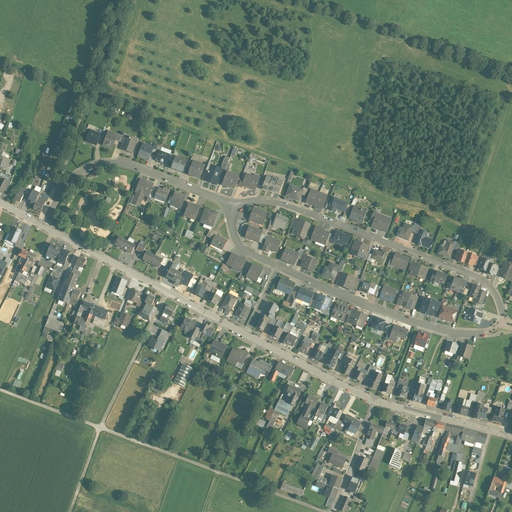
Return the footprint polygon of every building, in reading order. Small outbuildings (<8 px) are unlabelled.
[(94,132),(90,131),(86,142),(96,146),(100,135),(94,132)] [(117,137),(108,133),(103,145),(112,149),(115,141),(117,137)] [(137,142),(132,140),(132,139),(129,138),(129,139),(126,137),(125,138),(126,138),(123,144),(121,150),(126,152),(126,151),(132,154),(137,142)] [(153,148),(142,144),(137,157),(146,161),(147,159),(149,159),(151,153),(152,151),(153,148)] [(160,152),(159,152),(157,155),(156,159),(160,161),(160,163),(166,165),(168,161),(170,156),(169,156),(160,152)] [(1,157),(0,157),(0,167),(6,169),(9,160),(1,157)] [(176,158),(175,158),(173,163),(171,169),(182,173),(185,167),(187,162),(186,162),(176,158)] [(204,166),(193,162),(188,175),(199,179),(204,166)] [(220,170),(211,166),(211,165),(208,164),(205,173),(207,174),(205,181),(209,183),(209,182),(216,185),(221,171),(224,172),(225,170),(226,168),(221,166),(220,170)] [(238,177),(227,173),(228,171),(225,170),(224,172),(227,173),(222,186),(226,187),(227,185),(230,186),(229,187),(234,189),(235,185),(238,177)] [(259,179),(246,174),(243,181),(242,186),(247,188),(247,187),(255,190),(259,179)] [(284,181),(278,179),(278,180),(272,178),(272,179),(266,177),(261,189),(266,191),(266,190),(272,192),(272,191),(279,194),(284,181)] [(146,182),(140,179),(135,193),(136,193),(135,197),(136,197),(142,200),(143,196),(148,197),(148,196),(149,196),(151,190),(153,185),(145,183),(146,182)] [(41,189),(36,187),(32,185),(31,188),(34,189),(33,192),(39,195),(40,193),(41,189)] [(302,190),(290,185),(286,196),(294,199),(299,201),(301,195),(302,192),(302,191),(302,190)] [(25,190),(21,187),(18,193),(23,196),(26,190),(25,190)] [(164,188),(163,190),(159,189),(158,192),(157,192),(157,193),(154,199),(155,199),(165,203),(169,191),(164,188)] [(319,193),(311,190),(306,203),(314,206),(319,193)] [(33,192),(32,192),(29,200),(32,201),(30,204),(34,206),(38,199),(39,195),(33,192)] [(23,196),(18,193),(14,200),(19,203),(23,196)] [(326,196),(319,193),(314,206),(322,209),(327,196),(326,195),(326,196)] [(49,197),(42,194),(40,199),(45,201),(44,201),(47,202),(49,197)] [(180,196),(174,194),(170,205),(180,209),(183,203),(185,197),(181,195),(180,196)] [(142,200),(136,197),(133,204),(139,207),(142,200)] [(39,199),(38,199),(34,206),(33,209),(40,213),(43,207),(42,206),(44,201),(45,201),(40,199),(39,198),(39,199)] [(348,203),(332,198),(328,210),(335,212),(336,209),(344,212),(347,205),(348,203)] [(196,206),(189,204),(184,217),(194,221),(199,208),(195,207),(196,206)] [(366,212),(353,207),(351,214),(349,219),(354,220),(362,223),(363,218),(364,219),(367,210),(366,210),(366,212)] [(209,211),(205,210),(200,223),(212,227),(213,223),(217,215),(209,212),(209,211)] [(262,213),(253,210),(251,216),(249,220),(262,225),(267,213),(262,211),(262,213)] [(282,216),(277,214),(274,221),(272,226),(273,226),(278,228),(278,226),(283,228),(283,229),(284,230),(285,230),(283,229),(285,223),(287,223),(286,222),(287,219),(288,219),(282,217),(282,216)] [(390,219),(376,214),(376,216),(374,221),(372,226),(381,229),(381,231),(385,232),(390,219)] [(305,224),(297,221),(294,229),(292,234),(296,236),(297,234),(305,237),(310,225),(305,223),(305,224)] [(413,227),(405,224),(401,233),(398,232),(396,237),(408,241),(411,232),(413,227)] [(329,234),(320,230),(321,229),(316,227),(315,230),(314,230),(311,240),(324,245),(326,240),(327,240),(327,239),(329,234)] [(20,231),(14,228),(11,234),(8,241),(14,244),(15,244),(18,238),(19,236),(18,235),(20,232),(20,231)] [(262,231),(253,228),(252,229),(248,228),(245,238),(258,243),(261,235),(262,232),(262,231)] [(193,233),(187,230),(184,237),(190,239),(193,233)] [(420,231),(418,235),(415,244),(428,249),(432,240),(424,238),(426,233),(420,231)] [(350,237),(340,233),(340,234),(336,233),(334,237),(332,242),(333,242),(337,244),(338,242),(347,245),(350,237)] [(216,236),(215,236),(213,240),(211,245),(222,250),(226,241),(216,236)] [(127,242),(119,237),(115,245),(123,250),(127,242)] [(281,242),(270,238),(268,241),(266,240),(264,247),(262,251),(268,253),(269,250),(276,253),(281,242)] [(368,248),(359,245),(359,243),(355,241),(350,254),(364,260),(366,253),(368,248)] [(447,241),(445,249),(440,247),(438,254),(449,258),(453,249),(454,244),(447,241)] [(135,246),(127,242),(123,250),(131,254),(135,246)] [(58,248),(52,245),(46,259),(56,263),(62,249),(61,247),(58,248)] [(297,254),(286,249),(281,260),(293,266),(297,259),(299,255),(297,254)] [(29,254),(21,250),(18,256),(21,257),(26,260),(29,254)] [(61,250),(56,262),(64,265),(69,253),(61,250)] [(382,251),(381,254),(374,251),(373,256),(371,259),(372,259),(383,263),(387,253),(382,251)] [(468,254),(460,251),(457,259),(457,261),(464,264),(468,254)] [(155,256),(146,252),(142,260),(150,264),(155,256)] [(37,258),(29,254),(26,260),(24,263),(28,265),(30,262),(34,264),(37,258)] [(246,261),(232,254),(226,264),(232,267),(233,266),(241,271),(246,261)] [(409,260),(399,256),(400,255),(395,254),(392,261),(391,264),(393,265),(405,270),(409,260)] [(475,257),(468,254),(464,264),(472,266),(472,265),(475,257)] [(155,256),(150,264),(158,268),(163,260),(155,256)] [(305,257),(304,257),(303,261),(301,266),(308,269),(307,270),(312,272),(316,261),(312,259),(311,260),(305,257)] [(86,261),(79,258),(76,265),(82,269),(86,261)] [(489,262),(483,259),(481,260),(481,261),(478,267),(479,267),(479,269),(485,272),(486,272),(489,264),(489,262)] [(330,263),(326,273),(323,271),(322,276),(333,280),(338,266),(330,263)] [(420,266),(414,264),(411,270),(410,273),(410,274),(419,277),(419,278),(424,280),(428,269),(420,266)] [(489,264),(486,272),(485,272),(485,273),(492,276),(493,274),(493,275),(496,269),(496,268),(495,266),(489,264)] [(18,275),(19,273),(22,267),(17,265),(13,273),(18,275)] [(262,269),(253,265),(246,277),(256,282),(259,277),(258,277),(262,269)] [(511,274),(511,268),(504,265),(502,270),(500,276),(509,280),(509,281),(510,281),(511,274)] [(37,269),(35,274),(41,277),(44,269),(38,266),(37,269)] [(171,270),(171,269),(170,271),(166,278),(175,282),(174,284),(178,286),(180,283),(183,276),(179,274),(175,272),(171,270)] [(183,276),(180,283),(187,287),(191,279),(193,276),(185,272),(183,276)] [(447,276),(437,272),(436,275),(434,281),(435,281),(444,284),(447,276)] [(41,277),(35,274),(31,283),(39,287),(43,278),(41,277)] [(71,274),(68,281),(76,284),(79,277),(71,274)] [(21,277),(18,275),(14,283),(17,284),(18,282),(25,286),(27,280),(26,279),(21,277)] [(352,279),(343,275),(342,276),(339,284),(339,286),(343,287),(344,286),(353,290),(354,289),(356,283),(357,280),(353,278),(352,279)] [(59,280),(50,277),(45,287),(54,291),(59,280)] [(264,280),(259,277),(256,282),(255,283),(261,286),(264,280)] [(124,288),(127,282),(117,278),(111,291),(120,295),(121,295),(124,288)] [(201,278),(200,280),(204,282),(201,288),(205,290),(208,292),(211,287),(212,284),(201,278)] [(467,282),(454,278),(452,284),(450,291),(450,290),(456,292),(456,293),(456,292),(462,294),(462,295),(465,289),(467,282)] [(191,279),(187,287),(192,289),(196,281),(191,279)] [(295,284),(281,279),(277,289),(284,292),(290,294),(291,295),(292,291),(295,284)] [(67,306),(68,303),(70,299),(74,290),(76,284),(68,281),(66,280),(57,302),(67,306)] [(363,281),(360,288),(359,291),(367,294),(367,293),(370,294),(373,288),(379,290),(380,289),(380,288),(363,281)] [(201,288),(197,286),(195,289),(197,289),(194,294),(201,298),(205,290),(201,288)] [(480,288),(473,286),(471,291),(469,297),(470,297),(476,299),(479,291),(480,288)] [(251,296),(252,294),(254,290),(247,287),(244,293),(245,293),(242,299),(246,301),(249,295),(251,296)] [(396,291),(386,287),(385,291),(382,290),(380,296),(379,298),(384,300),(385,299),(392,302),(396,291)] [(282,297),(284,292),(277,289),(274,288),(272,293),(282,297)] [(379,290),(373,288),(370,294),(376,297),(377,295),(379,290)] [(307,292),(300,289),(298,294),(296,299),(303,302),(309,304),(311,300),(313,294),(308,291),(307,292)] [(81,293),(74,290),(70,299),(77,302),(78,300),(81,293)] [(141,294),(131,290),(127,300),(137,304),(140,296),(141,294)] [(217,290),(215,295),(211,293),(211,294),(207,301),(215,305),(217,302),(218,303),(223,293),(217,290)] [(295,293),(292,291),(291,295),(290,294),(287,303),(291,304),(295,293)] [(479,291),(476,299),(475,302),(482,304),(482,303),(484,297),(485,293),(479,291)] [(291,304),(289,307),(292,308),(295,302),(296,299),(298,294),(295,293),(291,304)] [(417,298),(405,293),(403,298),(402,298),(399,306),(400,306),(405,307),(405,306),(412,309),(415,302),(417,298)] [(155,299),(149,296),(144,305),(147,307),(149,305),(151,306),(155,299)] [(236,298),(231,296),(229,299),(227,298),(222,307),(226,310),(226,308),(230,310),(237,299),(236,298)] [(326,299),(319,296),(316,302),(314,307),(315,307),(321,310),(321,311),(326,313),(330,303),(331,300),(326,298),(326,299)] [(431,301),(424,298),(422,305),(420,311),(426,313),(425,315),(432,317),(434,310),(436,304),(430,302),(431,301)] [(447,300),(443,299),(441,303),(439,310),(441,311),(443,306),(445,307),(447,300)] [(253,303),(247,300),(244,306),(250,309),(250,307),(251,308),(253,303)] [(96,307),(83,301),(82,301),(81,306),(79,310),(78,312),(82,314),(84,310),(88,312),(85,320),(81,319),(78,326),(81,327),(85,328),(87,329),(87,328),(92,315),(96,307)] [(266,312),(273,316),(277,308),(270,304),(269,303),(265,312),(266,312)] [(244,306),(241,304),(235,315),(244,320),(250,309),(244,306)] [(147,307),(145,311),(141,309),(138,315),(149,322),(156,309),(151,306),(149,305),(147,307)] [(343,308),(336,305),(334,310),(331,317),(343,322),(346,314),(348,310),(348,309),(344,307),(343,308)] [(175,310),(167,306),(163,313),(168,316),(171,317),(175,310)] [(445,307),(443,306),(441,311),(439,318),(452,323),(454,317),(455,317),(456,315),(455,313),(456,311),(445,307)] [(103,309),(99,308),(96,307),(92,315),(96,317),(105,320),(108,312),(103,310),(103,309)] [(475,312),(469,310),(468,315),(469,315),(468,320),(478,323),(480,318),(479,318),(480,313),(475,312)] [(74,324),(78,326),(81,319),(80,318),(82,314),(78,312),(74,324)] [(362,315),(354,312),(351,319),(349,323),(356,326),(357,325),(363,327),(367,316),(362,314),(362,315)] [(131,317),(122,314),(120,320),(118,324),(119,324),(127,327),(131,317)] [(62,319),(49,315),(44,328),(57,333),(62,319)] [(263,315),(256,328),(262,331),(267,323),(264,321),(266,317),(263,315)] [(106,321),(105,320),(96,317),(92,325),(103,329),(106,321)] [(371,327),(381,332),(384,323),(385,322),(375,317),(371,327)] [(190,321),(185,319),(184,322),(182,322),(182,324),(182,326),(180,329),(189,333),(190,334),(192,330),(195,324),(190,322),(190,321)] [(391,326),(384,323),(381,332),(387,334),(391,326)] [(209,328),(202,324),(199,332),(202,334),(205,335),(206,335),(209,328)] [(400,328),(394,326),(391,333),(389,339),(394,341),(396,337),(404,340),(408,331),(400,328)] [(275,327),(274,327),(270,335),(278,339),(283,331),(282,331),(279,329),(275,327)] [(162,330),(158,339),(164,342),(165,342),(169,334),(162,330)] [(196,331),(192,330),(190,334),(189,333),(186,338),(191,340),(192,340),(194,335),(196,331)] [(428,337),(419,334),(418,336),(415,344),(415,345),(424,348),(425,345),(427,339),(428,337)] [(200,338),(196,336),(194,335),(192,340),(200,344),(203,340),(200,338)] [(289,335),(288,335),(283,343),(287,345),(288,344),(293,347),(294,343),(296,344),(297,342),(295,341),(297,339),(296,339),(289,335)] [(54,339),(47,336),(45,341),(52,344),(54,339)] [(159,352),(164,342),(158,339),(154,337),(149,346),(159,352)] [(310,340),(305,337),(302,342),(298,350),(306,354),(310,347),(310,346),(311,345),(308,343),(310,340)] [(227,347),(214,341),(209,353),(215,356),(215,357),(220,360),(227,347)] [(456,345),(448,342),(445,351),(453,354),(456,345)] [(325,348),(318,345),(316,350),(323,353),(323,352),(326,348),(325,348)] [(333,351),(336,353),(336,352),(340,354),(343,348),(339,346),(336,345),(333,351)] [(466,346),(462,345),(460,352),(458,356),(459,357),(470,360),(472,354),(469,353),(470,348),(471,347),(467,346),(466,346)] [(316,350),(315,350),(312,357),(319,361),(320,359),(321,359),(323,356),(322,356),(323,354),(323,353),(316,350)] [(247,355),(238,351),(238,353),(234,351),(231,357),(229,357),(227,362),(233,365),(235,360),(242,364),(247,355)] [(330,356),(330,357),(336,360),(340,354),(336,352),(336,353),(333,351),(330,356)] [(349,355),(345,354),(341,361),(340,363),(343,365),(346,359),(346,360),(349,355)] [(330,357),(329,357),(326,364),(333,368),(336,361),(330,357)] [(346,360),(346,359),(343,365),(345,366),(345,365),(352,368),(354,364),(346,360)] [(60,361),(55,375),(60,377),(65,363),(60,361)] [(259,364),(252,361),(246,373),(254,377),(257,372),(263,375),(264,376),(266,372),(269,366),(268,365),(260,361),(259,364)] [(285,365),(278,362),(272,374),(276,376),(278,371),(281,373),(285,365)] [(192,370),(182,365),(172,384),(182,390),(192,370)] [(294,370),(285,365),(281,373),(286,376),(288,372),(292,374),(294,370)] [(352,368),(345,365),(345,366),(341,373),(348,376),(352,368)] [(370,366),(365,375),(369,376),(372,370),(373,367),(370,366)] [(369,376),(367,379),(371,380),(374,374),(375,372),(372,370),(369,376)] [(357,371),(356,371),(353,378),(353,379),(354,379),(356,381),(360,382),(362,379),(364,380),(365,376),(364,376),(364,375),(359,373),(357,371)] [(292,374),(288,372),(286,376),(284,380),(285,381),(285,380),(288,382),(292,374)] [(374,374),(371,380),(372,379),(379,382),(381,377),(374,374)] [(415,392),(415,393),(419,394),(420,390),(422,391),(425,380),(419,378),(415,392)] [(379,382),(372,379),(371,380),(368,387),(376,390),(377,386),(378,387),(379,385),(378,385),(379,382)] [(406,383),(398,380),(396,388),(400,389),(401,385),(405,386),(406,383)] [(384,384),(382,392),(389,394),(392,387),(392,386),(388,385),(384,384)] [(296,390),(289,386),(286,393),(287,393),(292,395),(293,396),(296,390)] [(408,392),(404,390),(400,389),(397,397),(406,399),(408,392)] [(419,394),(415,393),(412,401),(420,404),(423,396),(419,394)] [(293,396),(292,395),(290,400),(288,404),(291,405),(291,406),(293,407),(297,398),(293,396)] [(314,399),(309,396),(305,403),(307,404),(306,407),(311,409),(312,407),(315,408),(319,400),(315,398),(314,399)] [(433,399),(429,398),(426,406),(434,408),(436,400),(433,399)] [(288,404),(279,400),(276,406),(274,411),(279,413),(286,417),(291,406),(291,405),(288,404)] [(471,402),(464,400),(462,407),(469,408),(470,405),(471,402)] [(253,404),(247,401),(244,407),(250,410),(253,404)] [(447,404),(444,403),(442,410),(449,412),(451,405),(447,404)] [(266,418),(270,420),(274,411),(276,406),(272,404),(266,418)] [(327,407),(321,404),(317,411),(320,413),(324,414),(327,407)] [(311,409),(306,407),(305,409),(302,416),(307,418),(311,409)] [(469,408),(462,407),(460,415),(467,417),(469,408)] [(342,413),(336,409),(334,414),(333,413),(331,416),(339,420),(339,419),(341,415),(342,413)] [(475,410),(473,418),(480,420),(480,418),(482,412),(475,410)] [(268,424),(266,428),(271,431),(272,429),(275,424),(276,423),(278,420),(277,418),(279,413),(274,411),(270,420),(268,424)] [(503,416),(494,414),(493,421),(501,423),(503,416)] [(354,419),(347,415),(343,421),(347,424),(350,426),(353,420),(354,419)] [(307,418),(302,416),(297,425),(299,425),(304,428),(305,429),(310,420),(307,418)] [(266,428),(268,424),(258,419),(254,425),(265,430),(266,428)] [(350,426),(348,430),(354,434),(356,431),(358,428),(357,427),(359,424),(353,420),(350,426)] [(435,423),(426,420),(424,425),(424,427),(428,429),(432,430),(435,423)] [(327,433),(329,434),(331,431),(332,428),(333,429),(334,427),(336,424),(337,423),(333,421),(332,423),(329,428),(327,433)] [(399,427),(389,423),(387,428),(391,429),(393,430),(392,431),(397,433),(399,427)] [(445,425),(435,423),(432,430),(432,431),(435,432),(436,430),(442,432),(443,430),(445,425)] [(399,427),(397,433),(400,434),(403,435),(404,433),(406,427),(400,425),(399,427)] [(417,427),(411,441),(417,443),(422,432),(423,429),(417,427)] [(463,429),(452,427),(451,432),(457,433),(459,434),(462,435),(463,429)] [(477,433),(463,429),(462,435),(461,440),(469,442),(470,441),(474,443),(475,442),(477,433)] [(441,434),(442,432),(436,430),(435,432),(432,431),(430,436),(433,438),(436,439),(438,433),(441,434)] [(451,432),(447,431),(445,438),(444,437),(442,443),(447,445),(448,444),(447,444),(451,432)] [(477,433),(475,442),(483,444),(484,444),(485,440),(487,436),(477,433)] [(432,441),(433,438),(430,436),(425,450),(429,452),(431,449),(432,448),(433,448),(434,441),(432,441)] [(483,444),(475,442),(474,443),(471,453),(472,454),(472,453),(479,455),(481,450),(481,451),(483,444)] [(446,451),(447,445),(442,443),(438,456),(444,458),(446,451)] [(457,453),(459,447),(454,446),(448,444),(447,445),(446,451),(452,452),(457,453)] [(399,451),(395,449),(389,465),(399,469),(401,465),(397,463),(401,454),(398,453),(399,451)] [(383,452),(376,450),(373,457),(371,462),(367,470),(375,474),(384,453),(383,452)] [(338,455),(333,453),(332,455),(329,463),(343,468),(346,459),(338,455)] [(412,456),(405,453),(402,459),(409,462),(412,456)] [(366,459),(361,457),(356,469),(363,472),(368,461),(368,460),(366,459)] [(460,467),(461,464),(455,462),(454,465),(453,468),(452,475),(450,481),(457,483),(461,467),(460,467)] [(324,467),(317,464),(311,478),(313,479),(318,481),(319,478),(319,477),(324,467)] [(466,472),(463,484),(470,486),(472,486),(473,482),(475,475),(466,472)] [(342,479),(333,476),(331,482),(329,486),(338,490),(342,479)] [(350,483),(347,490),(354,493),(359,481),(360,480),(356,479),(352,477),(350,482),(350,483)] [(502,482),(493,478),(491,486),(494,487),(495,485),(500,487),(500,485),(502,482)] [(324,485),(317,482),(315,486),(326,490),(328,486),(324,485)] [(303,491),(282,483),(280,489),(301,497),(303,491)] [(505,487),(500,485),(500,487),(499,489),(498,493),(497,497),(501,499),(505,488),(505,487)] [(329,486),(328,486),(326,490),(324,496),(334,500),(338,490),(329,486)] [(498,493),(493,491),(494,487),(491,486),(488,494),(497,497),(498,493)] [(351,499),(344,496),(338,510),(342,511),(347,511),(348,510),(347,509),(351,499)]
